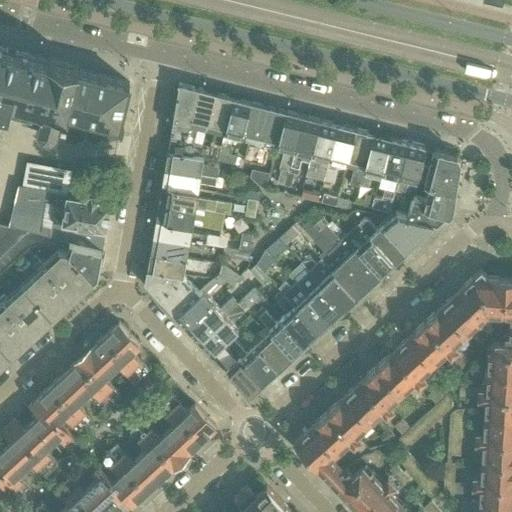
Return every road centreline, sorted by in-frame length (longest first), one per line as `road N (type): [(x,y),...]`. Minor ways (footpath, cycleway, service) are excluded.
road 1 (secondary): [(94,0),(511,102)]
road 2 (residential): [(161,57),(475,133),(490,144),(503,175),(493,223)]
road 3 (residential): [(257,430),(473,229),(493,223)]
road 4 (residential): [(161,57),(118,288)]
road 5 (residential): [(257,430),(118,288)]
road 6 (residential): [(0,18),(161,57)]
road 7 (secondary): [(511,40),(354,0)]
road 8 (residential): [(118,288),(0,397)]
